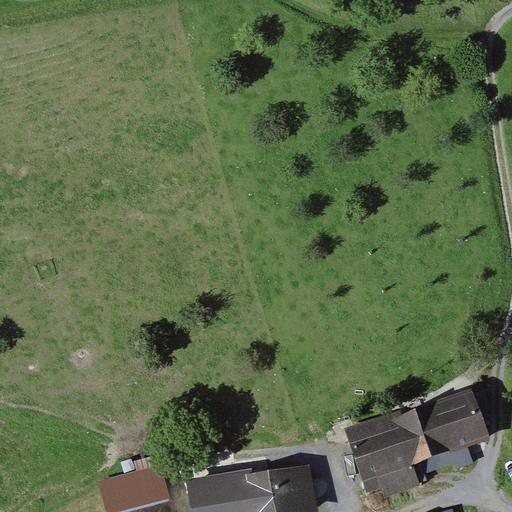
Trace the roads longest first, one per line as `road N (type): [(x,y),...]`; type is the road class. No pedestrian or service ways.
road 1 (track): [(511,219),(486,48),(495,24),(511,11)]
road 2 (track): [(475,496),(494,453),(502,345),(511,316)]
